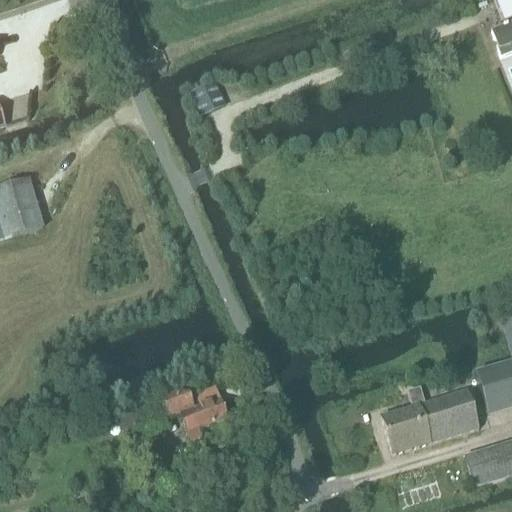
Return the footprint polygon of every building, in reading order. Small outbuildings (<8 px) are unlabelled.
[(511,57),(511,0),(495,0),(505,25),(511,22),(511,29),(491,38),(500,62),(511,57)] [(201,117),(223,108),(213,85),(191,96),(201,117)] [(43,230),(29,183),(0,191),(0,229),(4,242),(43,230)] [(511,322),(500,327),(511,365),(474,377),(487,422),(511,414),(511,322)] [(227,420),(219,401),(193,412),(189,401),(185,402),(181,392),(121,416),(123,422),(118,425),(122,437),(152,425),(154,428),(180,417),(191,444),(200,440),(197,432),(227,420)] [(381,422),(392,460),(478,434),(467,396),(423,409),(419,394),(407,397),(412,413),(381,422)] [(511,444),(463,460),(473,493),(511,481),(511,444)]
